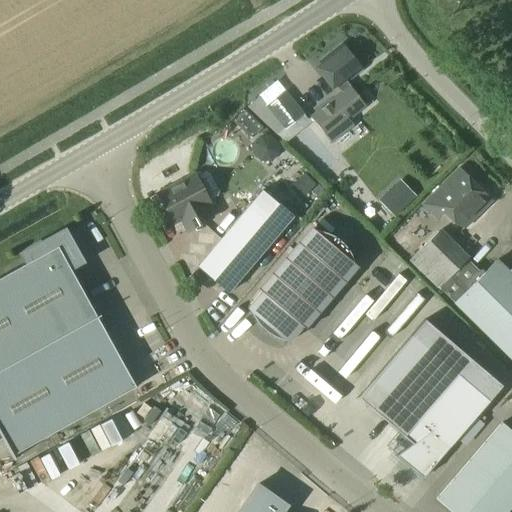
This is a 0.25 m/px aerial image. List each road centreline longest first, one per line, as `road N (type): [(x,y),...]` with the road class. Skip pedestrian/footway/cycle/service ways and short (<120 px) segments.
road 1 (residential): [(379,511),(217,375),(88,150)]
road 2 (tertiary): [(88,150),(337,0)]
road 3 (residential): [(511,155),(372,0)]
